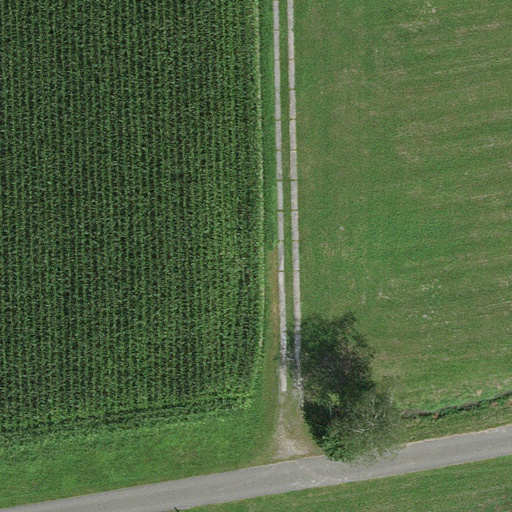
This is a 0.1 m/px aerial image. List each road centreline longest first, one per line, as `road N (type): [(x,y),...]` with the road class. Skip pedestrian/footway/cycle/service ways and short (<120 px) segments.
road 1 (track): [(296,475),(285,0)]
road 2 (track): [(511,439),(70,511)]
